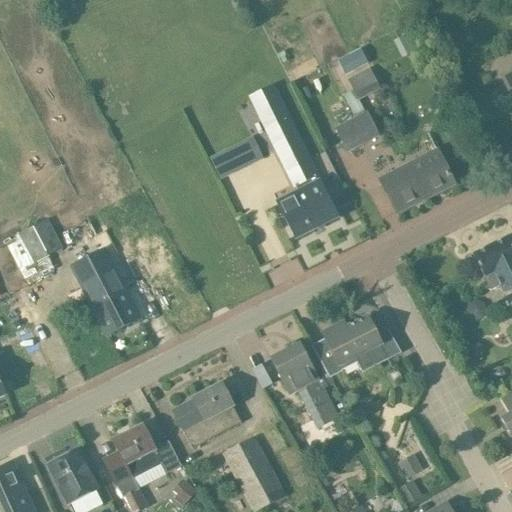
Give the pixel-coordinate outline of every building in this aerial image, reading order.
[(408,34),(394,42),(403,58),(416,50),(408,34)] [(359,48),(338,59),(346,73),(366,63),(359,48)] [(381,89),(369,69),(347,81),(359,101),(381,89)] [(318,176),(273,88),(251,99),(294,188),(296,187),(298,191),(276,202),(283,215),(282,216),(294,239),(337,218),(325,195),(326,195),(317,177),(318,176)] [(440,97),(427,104),(431,113),(444,106),(440,97)] [(379,137),(366,112),(334,129),(346,153),(379,137)] [(208,154),(216,177),(262,160),(254,138),(208,154)] [(455,185),(437,150),(379,180),(397,215),(455,185)] [(63,250),(47,220),(18,235),(33,265),(63,250)] [(511,247),(507,237),(471,256),(482,278),(482,282),(486,290),(491,291),(498,287),(501,294),(502,294),(511,312),(511,247)] [(138,319),(103,250),(71,266),(106,336),(138,319)] [(160,251),(138,262),(163,308),(184,297),(160,251)] [(386,334),(371,330),(366,319),(345,329),(342,324),(320,335),(333,361),(321,367),(328,380),(341,373),(340,372),(355,365),(360,375),(399,355),(387,333),(386,334)] [(298,346),(269,362),(280,382),(285,392),(293,394),(296,393),(315,428),(335,417),(327,400),(326,401),(321,390),(326,387),(321,377),(315,380),(309,367),(298,346)] [(192,401),(170,413),(190,451),(239,425),(230,407),(220,387),(192,401)] [(509,415),(501,420),(511,439),(511,394),(501,401),(509,415)] [(279,452),(294,444),(283,424),(268,432),(279,452)] [(154,450),(142,427),(112,442),(120,459),(104,467),(116,489),(117,488),(128,511),(138,511),(146,508),(132,480),(147,472),(148,473),(156,468),(161,478),(180,468),(168,443),(154,450)] [(257,511),(285,497),(255,438),(221,455),(251,511),(257,511)] [(96,491),(77,451),(48,466),(68,505),(96,491)] [(422,471),(414,455),(397,464),(406,480),(422,471)] [(32,511),(11,463),(0,468),(0,511),(32,511)] [(196,492),(183,480),(172,492),(177,497),(174,500),(182,507),(196,492)] [(421,497),(413,482),(397,491),(406,505),(421,497)]
